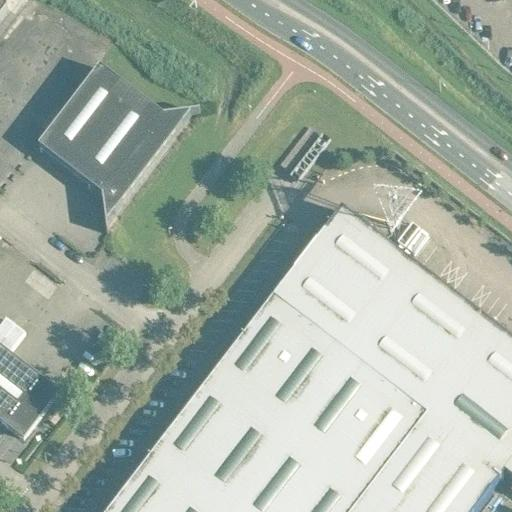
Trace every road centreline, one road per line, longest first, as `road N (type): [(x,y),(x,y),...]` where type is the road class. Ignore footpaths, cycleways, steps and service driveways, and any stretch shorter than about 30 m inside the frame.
road 1 (unclassified): [(30,511),(312,141)]
road 2 (unknown): [(279,184),(316,212),(322,248),(119,511)]
road 3 (tertiary): [(227,0),(511,203)]
road 4 (tertiary): [(511,170),(288,0)]
